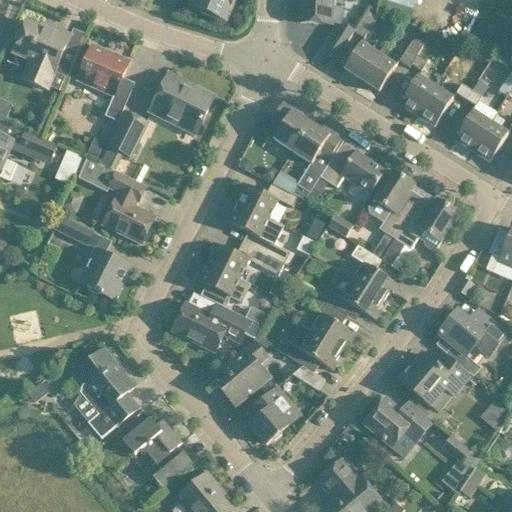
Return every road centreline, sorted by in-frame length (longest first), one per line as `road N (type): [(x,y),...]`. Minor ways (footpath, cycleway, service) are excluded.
road 1 (residential): [(267,493),(144,344),(142,322),(250,103),(260,60)]
road 2 (residential): [(267,493),(442,289),(491,199)]
road 3 (residential): [(491,199),(294,72),(260,60)]
road 4 (residential): [(260,60),(218,53),(78,0)]
